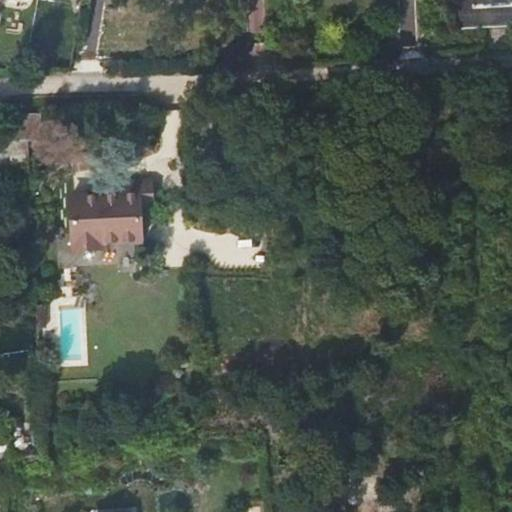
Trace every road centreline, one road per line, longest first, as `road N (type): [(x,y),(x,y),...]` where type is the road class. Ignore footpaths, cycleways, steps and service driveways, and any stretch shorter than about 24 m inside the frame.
road 1 (unclassified): [(256,79),(511,63)]
road 2 (unclassified): [(18,94),(256,79)]
